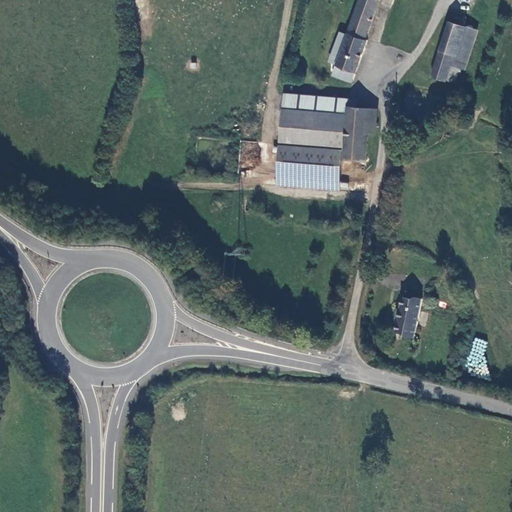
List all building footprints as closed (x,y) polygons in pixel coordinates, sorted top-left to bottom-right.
[(380,0),(359,0),(346,36),(339,34),(335,44),(341,46),(331,75),(352,81),(380,0)] [(461,46),(467,28),(450,22),(444,40),(461,46)] [(475,31),(467,28),(461,46),(454,64),(460,66),(463,67),(475,31)] [(444,40),(431,77),(445,82),(446,78),(455,81),(460,66),(454,64),(461,46),(444,40)] [(348,100),(287,94),(283,144),(343,151),(348,100)] [(365,162),(367,134),(369,109),(357,109),(358,103),(348,102),(344,161),(365,162)] [(379,110),(369,109),(367,134),(377,135),(379,110)] [(343,151),(283,144),(280,175),(341,181),(343,151)] [(407,337),(416,338),(424,298),(419,297),(414,299),(403,297),(402,308),(401,308),(398,321),(399,321),(397,332),(407,334),(407,337)]
